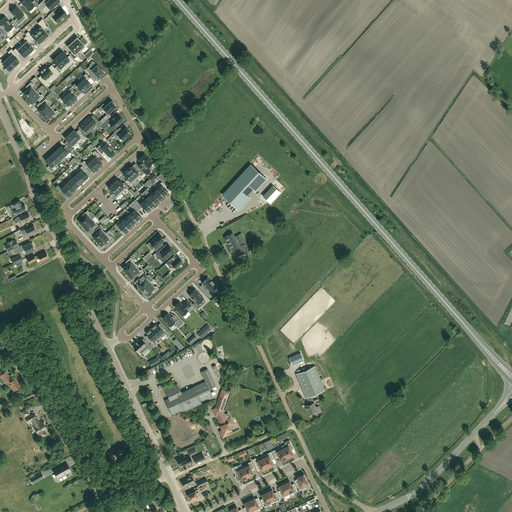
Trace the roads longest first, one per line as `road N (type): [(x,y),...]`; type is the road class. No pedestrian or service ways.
road 1 (track): [(372,511),(312,464),(264,356),(75,0)]
road 2 (primary): [(475,338),(177,0)]
road 3 (residential): [(104,511),(0,335)]
road 4 (residential): [(326,511),(302,460),(203,511)]
road 5 (tertiary): [(493,414),(418,491),(377,511)]
road 6 (track): [(294,424),(169,478)]
road 7 (unclassified): [(52,229),(0,107)]
road 8 (unclassified): [(185,511),(128,392)]
road 9 (unclassified): [(105,345),(52,229)]
